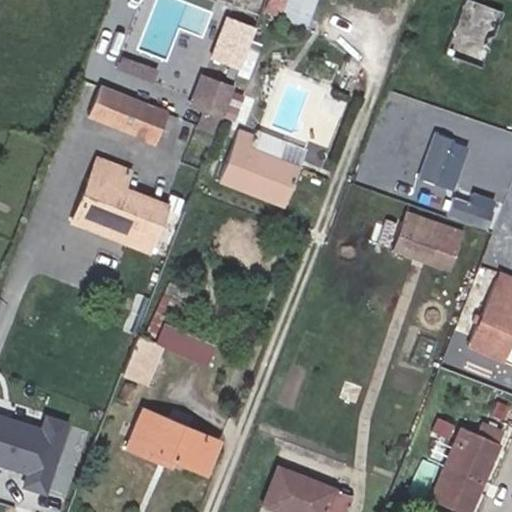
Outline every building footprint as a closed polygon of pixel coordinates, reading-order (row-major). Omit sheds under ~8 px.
[(309,0),(288,0),(282,18),(305,26),(313,5),(308,3),(309,0)] [(486,61),(511,8),(494,0),(471,0),(450,45),(486,61)] [(237,52),(246,25),(228,19),(219,46),(237,52)] [(197,108),(209,77),(200,74),(188,105),(197,108)] [(216,116),(228,85),(209,77),(197,108),(216,116)] [(155,144),(166,113),(100,88),(89,118),(155,144)] [(238,120),(217,175),(284,200),(300,159),(278,150),(248,137),(254,127),(238,120)] [(432,128),(414,175),(450,188),(468,141),(432,128)] [(281,143),(278,150),(300,159),(303,152),(281,143)] [(74,213),(148,244),(162,206),(121,190),(128,172),(94,158),(74,213)] [(449,192),(443,212),(488,224),(496,196),(470,189),(468,198),(449,192)] [(443,269),(457,232),(401,212),(388,250),(443,269)] [(143,254),(148,244),(74,213),(70,224),(143,254)] [(486,376),(511,320),(511,280),(494,272),(453,361),(486,376)] [(164,280),(140,339),(151,345),(160,323),(169,301),(181,305),(187,290),(164,280)] [(151,345),(140,339),(135,337),(121,374),(142,383),(156,347),(204,368),(213,344),(160,323),(151,345)] [(0,461),(27,470),(23,484),(51,492),(74,419),(46,411),(43,422),(0,408),(0,461)] [(216,439),(137,410),(123,446),(167,463),(170,454),(206,468),(216,439)] [(471,434),(458,427),(426,498),(457,511),(463,511),(498,435),(475,425),(471,434)] [(274,511),(338,511),(344,495),(273,468),(259,506),(274,511)]
